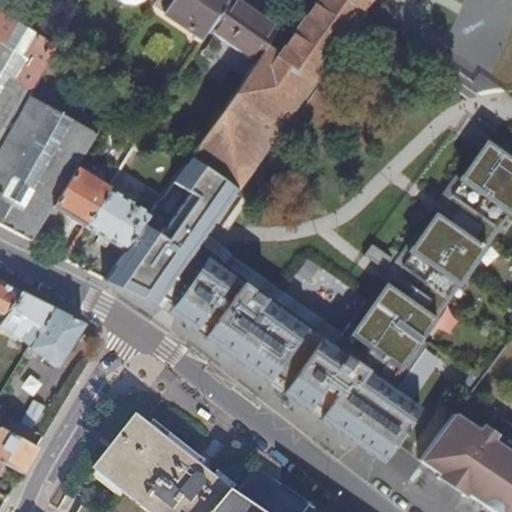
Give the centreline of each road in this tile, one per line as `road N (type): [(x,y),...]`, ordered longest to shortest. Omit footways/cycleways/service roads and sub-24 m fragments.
road 1 (secondary): [(385,511),(135,327)]
road 2 (residential): [(135,327),(63,431),(23,511)]
road 3 (secondary): [(135,327),(0,249)]
